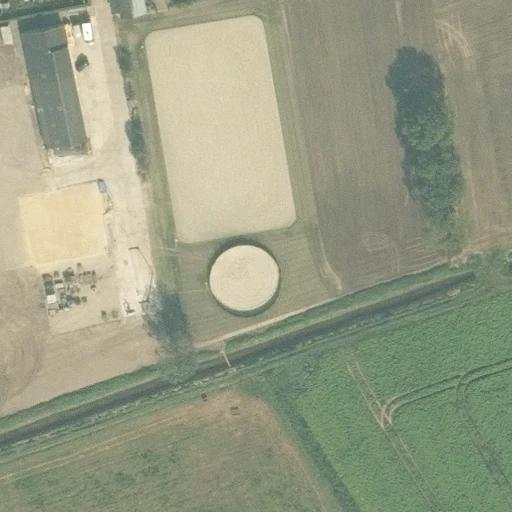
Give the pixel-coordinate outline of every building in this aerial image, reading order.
[(146,11),(143,0),(119,0),(122,15),(146,11)] [(30,29),(34,50),(65,43),(61,22),(30,29)] [(65,43),(34,50),(26,51),(30,69),(70,60),(66,43),(65,43)] [(139,47),(141,63),(158,61),(156,45),(139,47)] [(27,198),(38,253),(107,239),(96,184),(27,198)] [(114,264),(0,283),(0,324),(3,340),(88,326),(89,332),(125,326),(114,264)]
